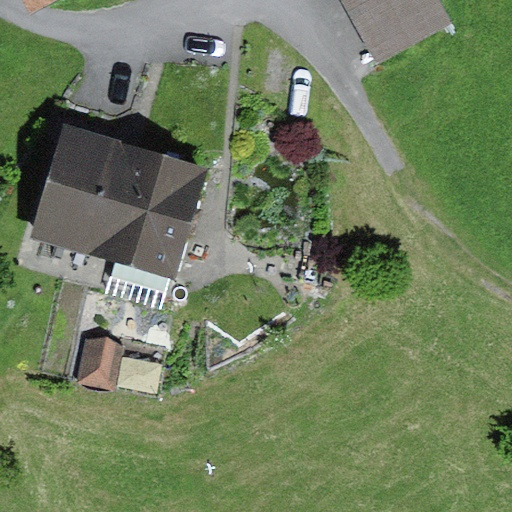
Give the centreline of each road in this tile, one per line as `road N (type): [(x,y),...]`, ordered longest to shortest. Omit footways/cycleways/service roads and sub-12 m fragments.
road 1 (residential): [(0,6),(75,37),(163,40),(295,28),(344,74)]
road 2 (track): [(344,74),(440,236),(511,289)]
road 3 (track): [(187,283),(233,153),(247,29)]
